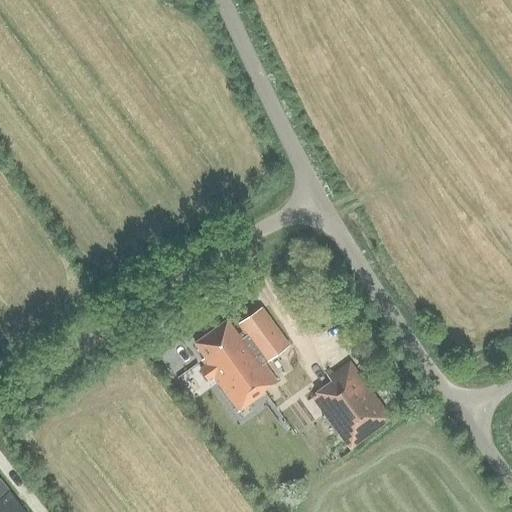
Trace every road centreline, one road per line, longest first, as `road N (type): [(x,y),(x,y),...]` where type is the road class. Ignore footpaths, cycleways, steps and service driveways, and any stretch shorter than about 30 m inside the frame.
road 1 (tertiary): [(0,408),(311,201)]
road 2 (tertiary): [(463,413),(311,201)]
road 3 (tertiary): [(311,201),(219,0)]
